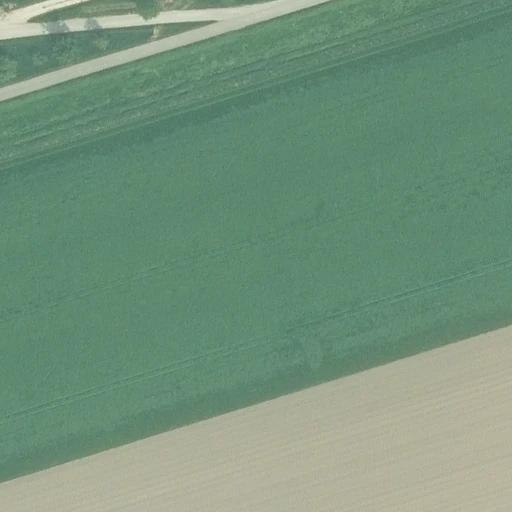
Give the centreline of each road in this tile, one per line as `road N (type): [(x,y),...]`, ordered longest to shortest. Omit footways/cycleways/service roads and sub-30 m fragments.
road 1 (unclassified): [(0,94),(250,13)]
road 2 (unclassified): [(250,13),(0,31)]
